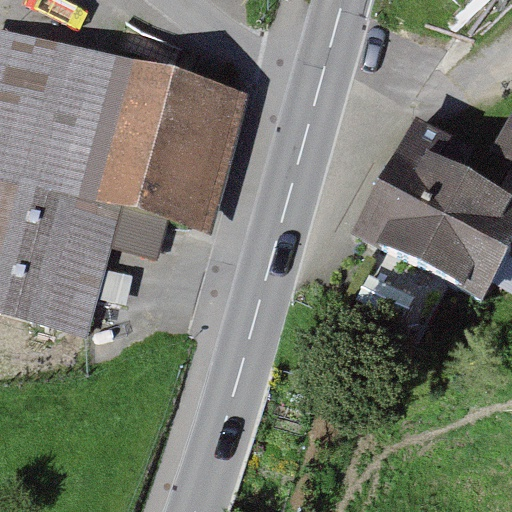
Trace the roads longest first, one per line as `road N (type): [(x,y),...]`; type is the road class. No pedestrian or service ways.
road 1 (tertiary): [(193,511),(241,375),(323,77)]
road 2 (residential): [(181,0),(261,61),(323,77)]
